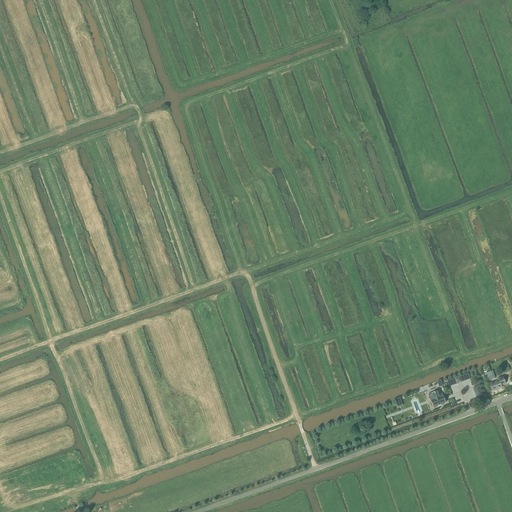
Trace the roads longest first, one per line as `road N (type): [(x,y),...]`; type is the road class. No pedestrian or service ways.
road 1 (track): [(332,0),(415,227),(253,291),(300,424)]
road 2 (unclassified): [(196,511),(498,402)]
